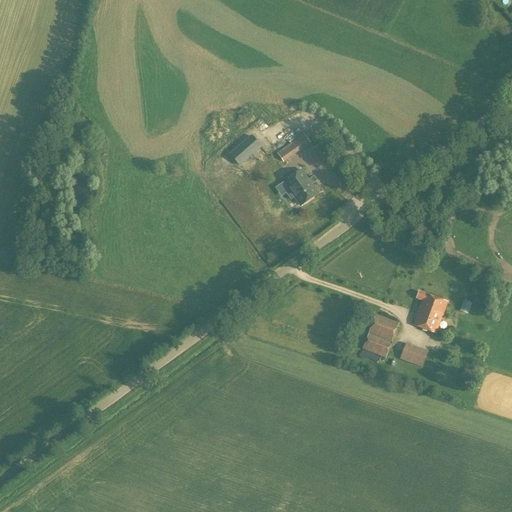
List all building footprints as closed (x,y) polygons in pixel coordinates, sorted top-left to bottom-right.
[(283,163),(310,143),(301,131),(274,151),(283,163)] [(229,155),(240,167),(262,148),(252,136),(229,155)] [(333,155),(323,141),(314,148),(323,162),(333,155)] [(301,171),(285,183),(302,206),(318,194),(301,171)] [(409,241),(405,252),(426,261),(430,251),(409,241)] [(412,326),(436,334),(447,303),(419,292),(416,299),(422,302),(420,307),(419,306),(412,326)] [(468,314),(472,304),(464,301),(460,311),(468,314)] [(399,324),(383,318),(375,315),(363,350),(385,359),(399,324)] [(399,360),(422,368),(428,351),(405,343),(399,360)]
